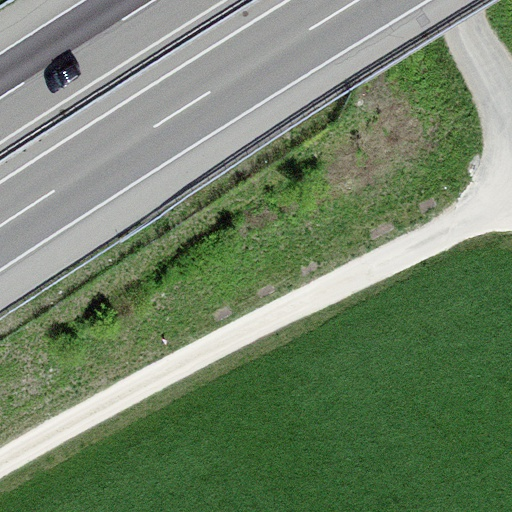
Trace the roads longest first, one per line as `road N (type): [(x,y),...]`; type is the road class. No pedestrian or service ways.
road 1 (track): [(0,463),(511,196)]
road 2 (motorway): [(0,225),(357,0)]
road 3 (motorway): [(153,0),(0,97)]
